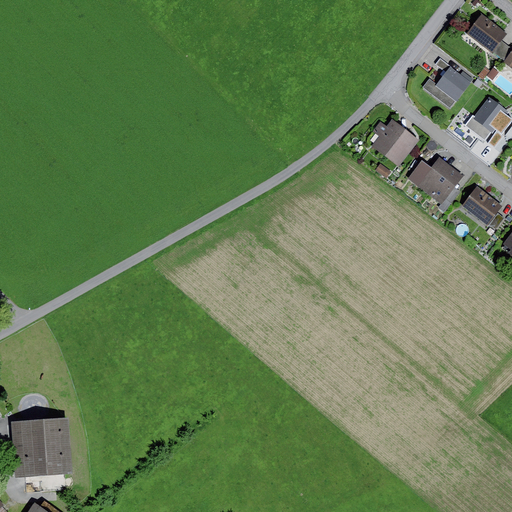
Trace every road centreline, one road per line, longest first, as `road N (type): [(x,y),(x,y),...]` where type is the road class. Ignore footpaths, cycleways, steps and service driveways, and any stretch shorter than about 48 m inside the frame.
road 1 (unclassified): [(381,91),(319,152),(0,334)]
road 2 (residential): [(381,91),(511,191)]
